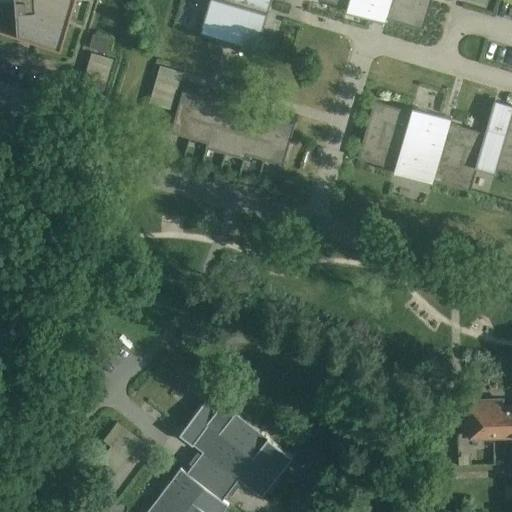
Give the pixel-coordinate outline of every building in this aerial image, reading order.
[(15,0),(18,33),(17,33),(17,34),(62,48),(75,0),(15,0)] [(324,0),(347,7),(346,11),(386,23),(387,18),(423,29),(432,0),(209,0),(200,34),(257,51),(271,0),(324,0)] [(93,35),(89,48),(106,53),(110,40),(93,35)] [(113,59),(92,53),(81,90),(102,97),(113,59)] [(160,66),(150,102),(171,109),(182,72),(160,66)] [(183,90),(170,132),(207,143),(206,147),(245,159),(247,154),(283,165),(295,124),(256,112),(255,117),(221,107),(222,102),(183,90)] [(375,100),(358,158),(394,168),(393,173),(432,185),(434,180),(470,191),(477,167),(496,173),(497,168),(511,172),(511,104),(494,100),(486,129),(485,132),(455,124),(451,122),(452,118),(412,106),(411,111),(375,100)] [(224,511),(229,505),(223,500),(237,481),(239,479),(262,497),(293,456),(211,394),(180,434),(203,452),(202,453),(201,455),(192,467),(187,473),(180,468),(170,481),(145,511),(224,511)] [(503,400),(463,401),(465,436),(511,434),(511,406),(503,407),(503,400)] [(117,422),(104,440),(111,445),(98,463),(114,475),(140,440),(141,439),(117,422)]
